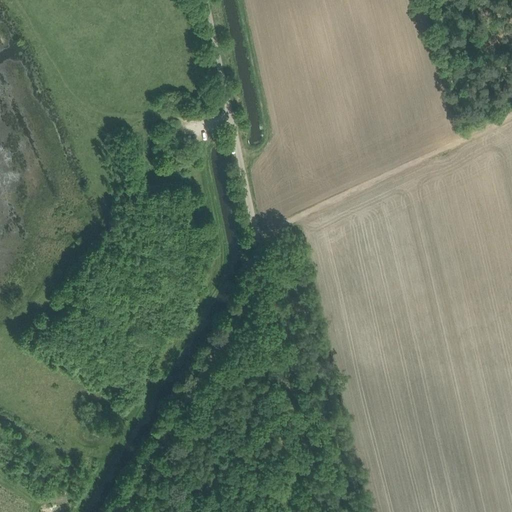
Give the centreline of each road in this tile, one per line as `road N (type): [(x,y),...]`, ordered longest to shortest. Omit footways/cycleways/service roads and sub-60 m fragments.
road 1 (unclassified): [(117,511),(257,271),(206,0)]
road 2 (track): [(74,511),(213,281),(219,258),(198,121)]
road 3 (track): [(255,238),(511,109)]
road 4 (track): [(241,162),(266,146),(270,128),(241,0)]
road 5 (track): [(0,395),(84,451),(109,454)]
